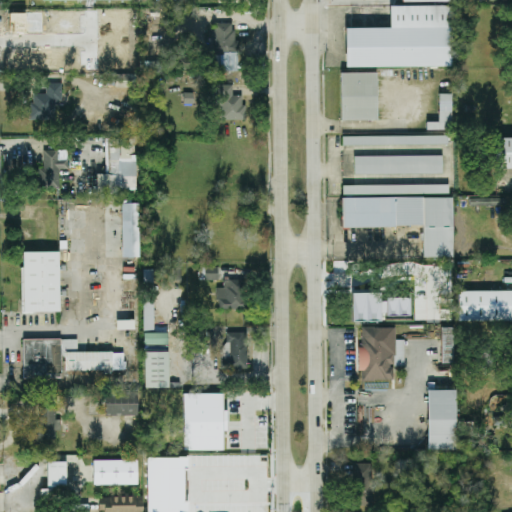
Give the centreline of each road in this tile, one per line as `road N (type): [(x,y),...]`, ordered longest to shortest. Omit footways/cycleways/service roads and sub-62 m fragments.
road 1 (secondary): [(278,0),(284,511)]
road 2 (secondary): [(315,511),(311,0)]
